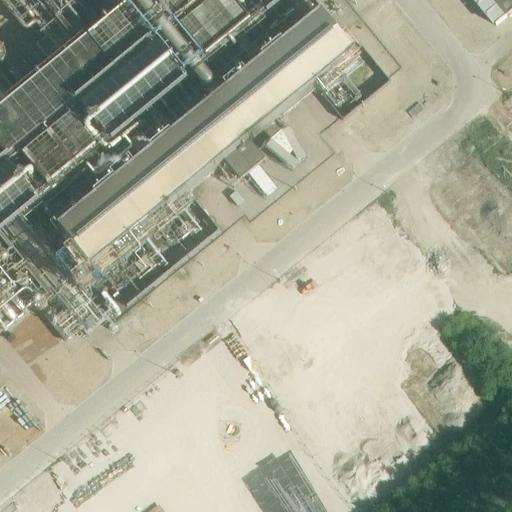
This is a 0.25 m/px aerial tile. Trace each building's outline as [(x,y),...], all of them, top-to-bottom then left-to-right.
[(231,0),(193,30),(218,61),(257,29),(258,30),(295,0),(231,0)] [(511,15),(511,0),(491,0),(507,19),(511,15)] [(61,230),(95,271),(226,164),(242,184),(251,177),(268,198),(278,190),(261,169),(267,164),(251,144),(264,133),(272,143),(268,149),(294,171),(299,165),(306,161),(290,131),(283,134),(275,124),(357,57),(323,16),(61,230)] [(149,19),(0,136),(0,272),(58,226),(215,102),(149,19)] [(345,118),(324,131),(342,159),(362,145),(345,118)]
